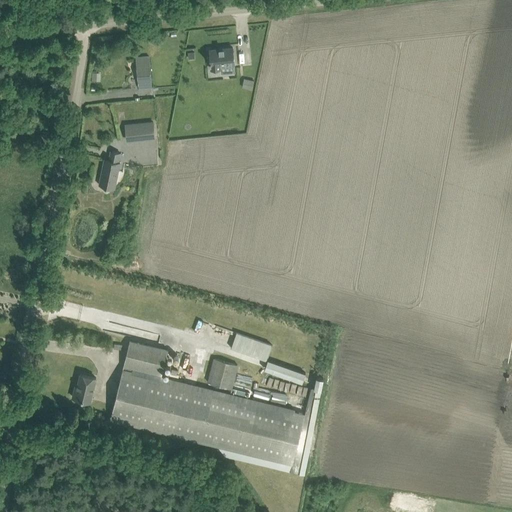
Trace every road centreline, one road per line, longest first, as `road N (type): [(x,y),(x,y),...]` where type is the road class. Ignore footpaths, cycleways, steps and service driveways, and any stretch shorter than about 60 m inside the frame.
road 1 (unclassified): [(2,511),(9,401),(87,25)]
road 2 (unclassified): [(87,25),(341,0)]
